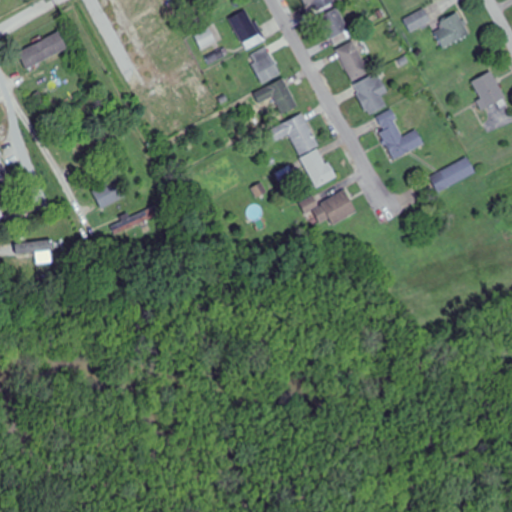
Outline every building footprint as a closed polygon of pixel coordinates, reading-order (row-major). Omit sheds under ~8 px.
[(310,0),(316,11),(336,2),(334,0),(310,0)] [(333,46),(353,36),(340,7),(320,17),(333,46)] [(266,39),(250,8),(230,18),(247,50),(266,39)] [(404,20),(412,33),(431,21),(424,9),(404,20)] [(442,28),(434,32),(443,48),(470,34),(459,12),(439,23),(442,28)] [(209,65),(224,58),(210,27),(195,34),(209,65)] [(68,49),(60,32),(19,51),(27,68),(68,49)] [(337,50),(352,81),(370,72),(354,41),(337,50)] [(282,73),(267,47),(249,57),(264,84),(282,73)] [(482,109),(506,99),(494,71),(472,81),(480,99),(478,100),(482,109)] [(217,109),(193,74),(184,79),(208,114),(217,109)] [(390,104),(374,75),(354,86),(370,115),(390,104)] [(274,97),(284,116),(301,108),(286,79),(257,95),(261,104),(274,97)] [(150,104),(172,134),(178,129),(157,99),(150,104)] [(425,146),(419,130),(403,137),(392,111),(376,118),(394,159),(425,146)] [(300,156),(319,147),(304,114),(269,130),(275,142),(291,135),(300,156)] [(114,139),(110,131),(70,147),(73,156),(114,139)] [(305,167),(318,189),(338,177),(325,155),(305,167)] [(431,177),(439,193),(477,173),(468,157),(431,177)] [(0,161),(0,198),(15,190),(0,161)] [(127,196),(117,178),(93,191),(102,210),(127,196)] [(358,213),(346,190),(319,205),(314,196),(300,204),(306,215),(313,211),(321,225),(330,220),(333,226),(358,213)] [(0,229),(37,211),(31,200),(0,216),(0,229)] [(133,219),(112,227),(115,235),(136,227),(133,219)]
